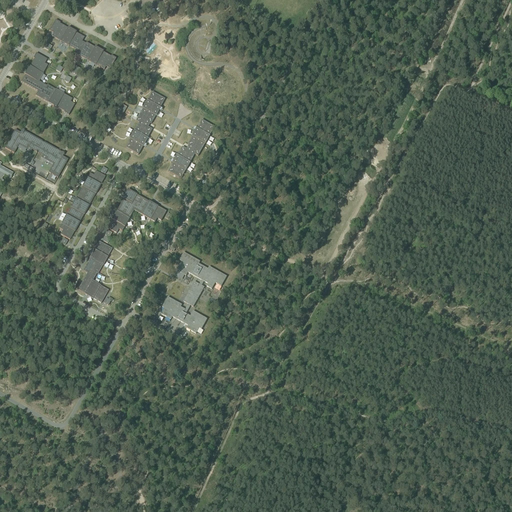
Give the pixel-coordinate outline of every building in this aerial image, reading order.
[(55,21),(49,31),(53,34),(52,37),(59,41),(60,42),(68,47),(69,46),(76,51),(74,54),(87,61),(95,66),(104,70),(106,67),(110,70),(116,59),(111,56),(111,57),(103,53),(103,52),(101,51),(100,50),(95,47),(94,48),(86,43),(86,44),(82,42),(84,38),(76,33),(68,28),(67,28),(60,24),(60,23),(55,21)] [(25,75),(21,82),(38,92),(35,96),(48,103),(48,104),(56,108),(64,112),(64,113),(68,116),(75,105),(70,102),(72,99),(64,95),(64,94),(56,90),(55,90),(47,85),(46,86),(39,82),(43,74),(48,66),(45,64),(47,60),(36,54),(33,59),(34,59),(30,67),(29,67),(24,75),(25,75)] [(80,72),(81,70),(75,67),(72,73),(78,76),(79,74),(78,74),(79,72),(80,72)] [(130,140),(125,148),(138,155),(143,147),(144,147),(148,139),(152,130),(148,128),(150,124),(151,125),(156,116),(156,117),(161,108),(160,108),(165,100),(152,93),(150,97),(148,99),(148,101),(147,101),(143,109),(136,122),(139,123),(135,131),(134,131),(130,140)] [(173,164),(168,172),(180,179),(181,179),(186,171),(191,163),(190,163),(195,155),(198,157),(205,144),(210,136),(215,128),(202,120),(197,129),(196,128),(192,137),(188,145),(189,146),(186,150),(182,147),(177,155),(172,163),(173,164)] [(39,152),(38,153),(47,158),(46,159),(54,163),(49,172),(58,178),(68,160),(60,156),(62,153),(44,143),(43,143),(42,142),(24,132),(22,134),(15,130),(5,149),(14,154),(19,145),(26,149),(27,147),(37,152),(37,151),(39,152)] [(0,196),(1,194),(0,193),(0,183),(4,176),(10,179),(13,174),(0,166),(1,164),(0,163),(0,196)] [(61,225),(59,229),(63,231),(60,235),(70,240),(74,232),(75,232),(80,223),(79,223),(84,215),(84,216),(89,207),(89,206),(95,194),(96,195),(101,186),(100,185),(105,177),(96,172),(93,176),(90,174),(87,178),(82,187),(76,199),(75,199),(70,208),(71,208),(66,216),(61,225)] [(112,220),(107,229),(116,234),(119,230),(122,232),(125,228),(130,219),(134,211),(142,215),(151,220),(155,223),(157,219),(161,221),(167,212),(158,207),(149,202),(137,195),(128,190),(123,199),(117,211),(116,211),(111,220),(112,220)] [(87,274),(78,290),(84,294),(84,295),(92,300),(93,299),(101,304),(108,291),(100,286),(92,282),(97,274),(98,274),(103,266),(108,258),(107,258),(112,250),(107,247),(99,242),(94,251),(94,250),(89,259),(90,259),(83,271),(87,274)] [(164,309),(161,315),(171,320),(172,317),(188,326),(186,329),(196,334),(199,328),(201,330),(207,320),(193,312),(190,317),(186,314),(191,306),(193,307),(204,288),(202,286),(204,282),(208,285),(207,287),(212,290),(215,283),(221,287),(227,277),(209,267),(208,269),(199,264),(200,262),(184,253),(181,258),(179,261),(182,262),(176,271),(186,276),(188,273),(192,275),(201,281),(199,285),(194,282),(183,302),(188,304),(185,310),(180,308),(182,305),(168,297),(162,308),(164,309)]
